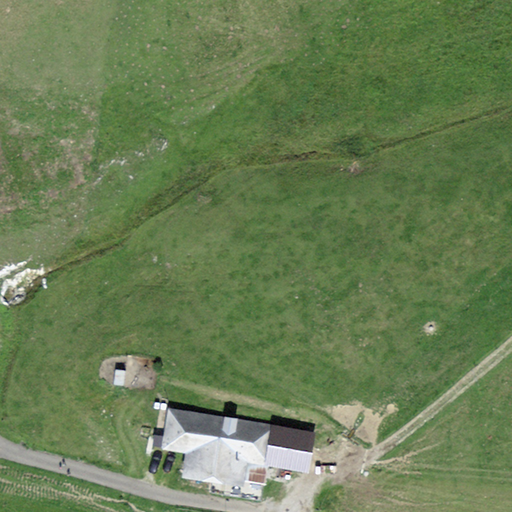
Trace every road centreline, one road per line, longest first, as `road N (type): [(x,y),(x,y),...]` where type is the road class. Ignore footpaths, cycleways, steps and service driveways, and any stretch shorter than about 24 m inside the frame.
road 1 (track): [(511,338),(379,449),(313,482),(294,511)]
road 2 (track): [(0,447),(258,511)]
